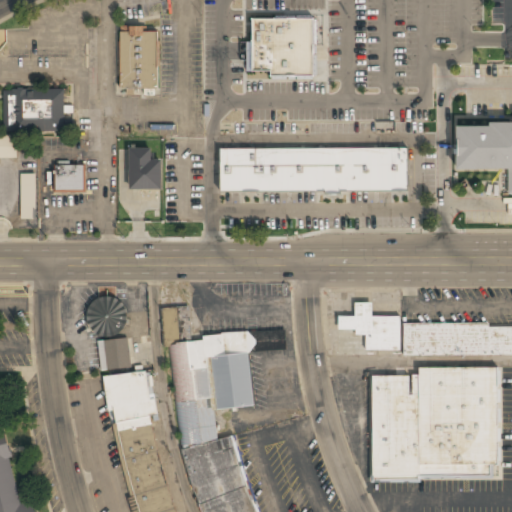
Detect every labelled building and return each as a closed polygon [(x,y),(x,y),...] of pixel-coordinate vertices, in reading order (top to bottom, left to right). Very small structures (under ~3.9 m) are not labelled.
[(247,19),(246,75),(310,76),(311,19),(247,19)] [(119,90),(157,91),(157,30),(119,30),(119,90)] [(0,136),(0,159),(16,159),(16,133),(63,133),(64,90),(3,90),(3,136),(0,136)] [(511,124),(456,123),(455,169),(507,170),(507,195),(511,195),(511,124)] [(128,148),(128,190),(160,189),(160,160),(150,160),(150,148),(128,148)] [(220,150),(220,193),(407,193),(407,150),(220,150)] [(56,167),(56,191),(83,191),(83,167),(56,167)] [(20,175),(20,220),(35,220),(35,175),(20,175)] [(106,296),(113,297),(118,300),(123,305),(126,311),(126,318),(125,324),(121,330),(116,334),(110,336),(103,337),(96,335),(91,331),(87,325),(85,318),(86,311),(89,305),(93,300),(99,297),(106,296)] [(400,352),(401,318),(371,317),(371,304),(355,304),(355,317),(338,317),(338,332),(365,333),(365,351),(400,352)] [(402,323),(487,323),(487,327),(511,327),(511,353),(401,354),(402,323)] [(219,333),(246,331),(254,339),(255,344),(247,352),(252,405),(215,409),(215,438),(180,444),(167,347),(201,340),(202,336),(219,333)] [(96,341),(127,337),(130,367),(99,370),(96,341)] [(498,467),(497,369),(418,369),(418,376),(370,377),(370,480),(491,479),(491,467),(498,467)] [(102,376),(145,371),(147,394),(152,393),(157,414),(149,415),(157,451),(166,485),(173,507),(174,511),(135,511),(127,488),(115,442),(111,424),(116,423),(112,410),(108,410),(102,376)] [(180,450),(232,435),(254,505),(257,511),(199,511),(194,498),(180,450)] [(0,511),(32,511),(0,436),(0,511)]
